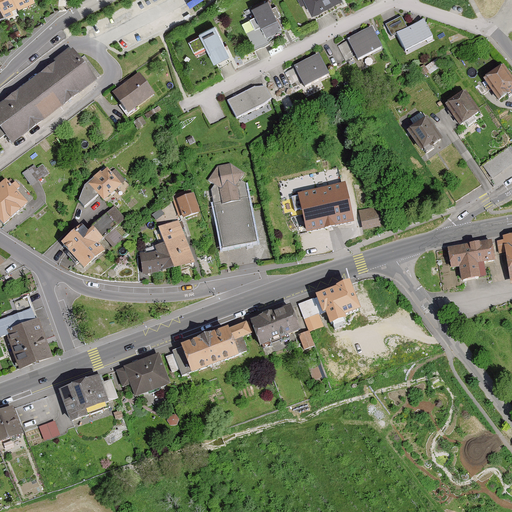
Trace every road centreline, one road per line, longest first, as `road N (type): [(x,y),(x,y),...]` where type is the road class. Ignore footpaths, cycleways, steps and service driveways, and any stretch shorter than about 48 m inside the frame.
road 1 (residential): [(307,281),(126,298),(39,268)]
road 2 (secondary): [(307,281),(74,369)]
road 3 (tertiary): [(511,420),(392,253)]
road 4 (residential): [(0,77),(65,22),(107,0)]
